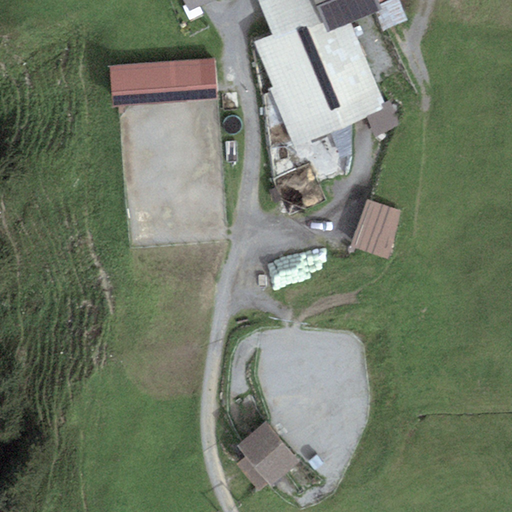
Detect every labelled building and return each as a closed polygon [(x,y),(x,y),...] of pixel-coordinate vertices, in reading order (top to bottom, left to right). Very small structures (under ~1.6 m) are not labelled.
[(184,0),(190,11),(215,0),(184,0)] [(258,0),(273,34),(253,42),(273,88),(270,89),(294,146),(367,116),(383,109),(381,104),(385,103),(351,22),(375,12),(383,9),(380,4),(378,0),(258,0)] [(398,0),(389,0),(380,4),(383,9),(375,12),(382,31),(407,20),(398,0)] [(215,58),(110,66),(113,106),(218,99),(215,58)] [(389,101),(385,103),(381,104),(383,109),(367,116),(375,136),(400,125),(389,101)] [(368,199),(349,247),(387,258),(400,212),(368,199)] [(300,462),(266,421),(236,447),(245,458),(236,465),(259,492),(267,484),(270,487),(300,462)]
